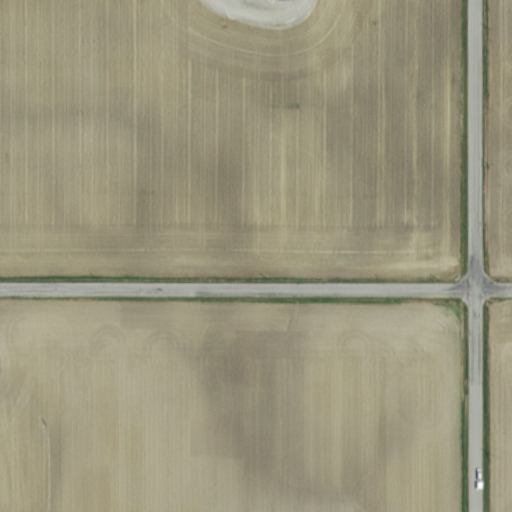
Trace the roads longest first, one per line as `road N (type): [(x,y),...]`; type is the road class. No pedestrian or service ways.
road 1 (residential): [(479,511),(476,0)]
road 2 (tertiary): [(0,286),(511,286)]
